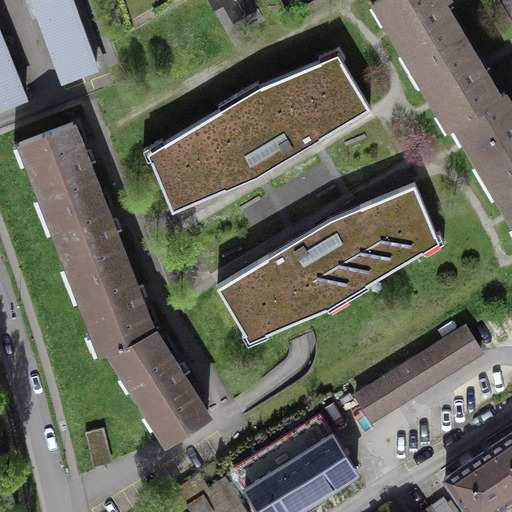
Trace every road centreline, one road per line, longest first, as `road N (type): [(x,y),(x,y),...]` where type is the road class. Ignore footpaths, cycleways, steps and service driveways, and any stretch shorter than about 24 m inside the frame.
road 1 (residential): [(57,511),(0,309)]
road 2 (residential): [(364,511),(511,416)]
